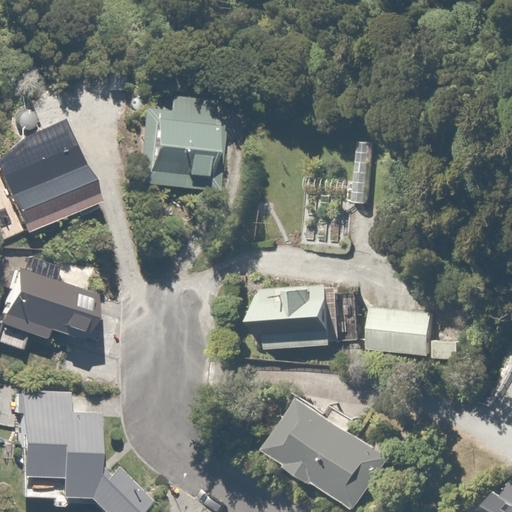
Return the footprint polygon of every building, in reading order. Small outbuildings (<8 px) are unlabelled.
[(178,109),(151,108),(148,187),(222,190),(227,98),(178,95),(178,109)] [(34,163),(7,174),(32,235),(107,204),(74,121),(25,141),(34,163)] [(84,343),(102,293),(57,276),(62,263),(29,251),(23,268),(16,265),(0,307),(0,323),(47,342),(52,330),(84,343)] [(340,282),(250,289),(255,350),(343,344),(342,324),(354,323),(352,303),(341,303),(340,282)] [(75,387),(17,387),(18,499),(88,499),(101,511),(143,511),(155,500),(121,467),(116,472),(109,472),(109,410),(75,411),(75,387)] [(318,399),(286,452),(376,506),(401,465),(405,467),(412,455),(318,399)] [(511,511),(511,493),(502,488),(488,511),(511,511)]
